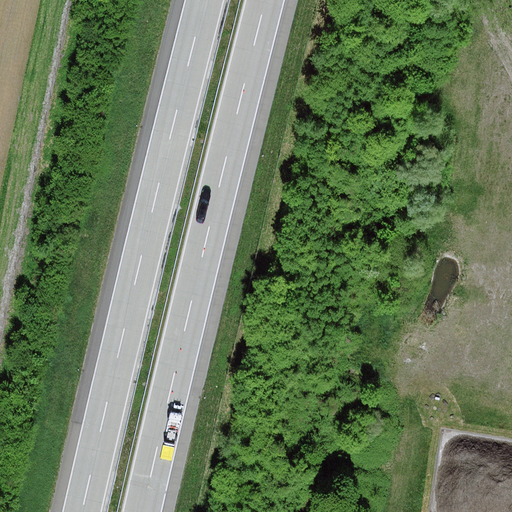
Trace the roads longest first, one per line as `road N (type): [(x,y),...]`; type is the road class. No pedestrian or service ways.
road 1 (motorway): [(206,0),(82,511)]
road 2 (motorway): [(142,511),(265,0)]
